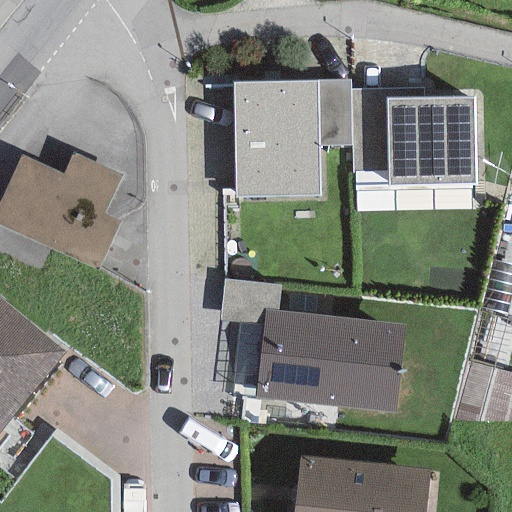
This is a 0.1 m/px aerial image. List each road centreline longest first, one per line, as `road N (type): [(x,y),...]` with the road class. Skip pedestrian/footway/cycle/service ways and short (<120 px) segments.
road 1 (residential): [(104,0),(135,43),(165,122),(175,511)]
road 2 (residential): [(0,97),(85,0)]
